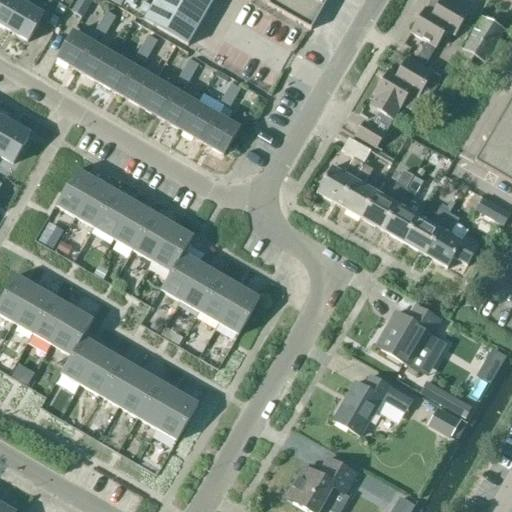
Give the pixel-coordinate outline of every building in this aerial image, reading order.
[(0,0),(0,29),(6,33),(22,5),(17,3),(12,0),(0,0)] [(22,5),(6,33),(27,45),(43,17),(26,8),(30,0),(19,0),(17,3),(22,5)] [(83,20),(93,2),(94,0),(78,0),(71,13),(83,20)] [(134,0),(106,0),(121,8),(122,6),(128,9),(129,7),(131,8),(134,0)] [(156,0),(144,22),(187,47),(214,0),(156,0)] [(328,0),(270,0),(271,1),(267,7),(310,32),(328,0)] [(468,13),(460,9),(463,5),(454,0),(431,0),(425,12),(432,15),(430,20),(446,29),(444,32),(449,35),(454,38),(468,13)] [(59,6),(54,16),(60,20),(65,10),(59,6)] [(341,8),(335,22),(352,29),(358,15),(341,8)] [(432,15),(425,12),(424,11),(411,35),(426,44),(420,54),(428,59),(434,49),(435,49),(442,37),(447,40),(449,35),(444,32),(446,29),(430,20),(432,15)] [(105,13),(99,23),(110,29),(116,19),(105,13)] [(52,18),(47,27),(53,31),(59,22),(52,18)] [(485,65),(503,34),(481,21),(464,52),(460,49),(451,64),(465,72),(473,58),(485,65)] [(93,33),(99,37),(104,39),(110,29),(99,23),(93,33)] [(93,47),(99,37),(93,33),(91,32),(84,42),(72,35),(56,61),(77,74),(93,47)] [(293,41),(305,47),(277,97),(289,104),(305,74),(321,83),(332,63),(337,54),(322,46),(321,48),(297,35),(293,41)] [(141,47),(152,53),(158,43),(147,37),(141,47)] [(114,59),(93,47),(77,74),(98,86),(114,59)] [(141,47),(135,58),(146,64),(152,53),(141,47)] [(422,70),(428,59),(420,54),(413,65),(405,60),(395,78),(393,82),(409,91),(407,94),(413,97),(410,102),(406,100),(401,108),(411,114),(419,100),(417,100),(431,75),(422,70)] [(135,71),(134,71),(114,59),(98,86),(119,98),(135,71)] [(183,72),(194,78),(200,67),(189,61),(183,72)] [(140,110),(156,83),(135,71),(119,98),(140,110)] [(188,88),(194,78),(183,72),(177,82),(188,88)] [(226,85),(229,80),(217,73),(214,78),(226,85)] [(395,78),(388,74),(374,98),(385,104),(371,129),(364,124),(356,138),(376,150),(401,108),(406,100),(410,102),(413,97),(407,94),(409,91),(393,82),(395,78)] [(448,96),(458,81),(446,74),(430,101),(446,110),(453,99),(448,96)] [(161,122),(176,95),(156,83),(140,110),(161,122)] [(231,86),(225,96),(236,102),(242,92),(231,86)] [(249,93),(243,103),(252,108),(257,98),(249,93)] [(182,135),(197,108),(176,95),(161,122),(182,135)] [(236,102),(225,96),(219,106),(224,109),(218,119),(218,120),(203,147),(224,159),(239,132),(226,124),(232,114),(230,112),(236,102)] [(511,98),(474,163),(511,184),(511,98)] [(218,120),(218,119),(197,108),(182,135),(203,147),(218,120)] [(0,157),(13,166),(29,139),(7,127),(0,139),(0,157)] [(265,160),(279,154),(273,139),(258,146),(265,160)] [(370,154),(364,151),(357,164),(353,162),(343,178),(332,171),(331,170),(316,197),(337,209),(361,167),(362,167),(370,154)] [(362,167),(361,167),(337,209),(359,222),(375,195),(363,188),(372,173),(362,167)] [(75,219),(96,183),(77,172),(56,208),(75,219)] [(380,234),(413,178),(405,173),(397,187),(396,186),(387,202),(375,195),(359,222),(380,234)] [(406,212),(415,197),(423,184),(413,178),(380,234),(402,246),(418,219),(406,212)] [(94,230),(115,194),(96,183),(75,219),(94,230)] [(113,241),(134,205),(115,194),(94,230),(113,241)] [(483,200),(475,212),(503,228),(510,216),(483,200)] [(448,216),(449,216),(455,205),(450,202),(446,209),(441,205),(438,210),(429,226),(418,219),(402,246),(424,259),(448,216)] [(133,253),(154,217),(134,205),(113,241),(133,253)] [(448,216),(424,259),(446,272),(453,260),(467,268),(479,246),(465,238),(468,233),(456,226),(458,222),(449,216),(448,216)] [(152,264),(173,228),(154,217),(133,253),(152,264)] [(37,242),(51,251),(61,235),(46,227),(37,242)] [(182,256),(183,256),(193,239),(173,228),(152,264),(171,275),(182,256)] [(71,254),(77,257),(89,237),(83,233),(71,254)] [(60,245),(55,252),(66,258),(70,251),(60,245)] [(202,267),(183,256),(182,256),(171,275),(161,292),(181,304),(202,267)] [(104,271),(98,267),(92,278),(99,281),(104,271)] [(200,315),(221,278),(202,267),(181,304),(200,315)] [(0,317),(13,326),(35,289),(16,278),(0,304),(0,317)] [(219,326),(240,289),(221,278),(200,315),(219,326)] [(117,281),(113,288),(122,292),(126,286),(117,281)] [(32,337),(54,300),(35,289),(13,326),(32,337)] [(219,326),(238,337),(259,301),(240,289),(219,326)] [(51,348),(73,311),(54,300),(32,337),(51,348)] [(393,330),(380,352),(408,369),(418,374),(437,341),(431,337),(439,323),(414,309),(406,322),(395,316),(388,327),(393,330)] [(83,339),(84,339),(93,323),(73,311),(51,348),(71,359),(83,339)] [(160,327),(153,323),(149,330),(156,334),(160,327)] [(175,335),(170,343),(178,347),(182,340),(175,335)] [(103,350),(84,339),(83,339),(71,359),(61,376),(81,387),(103,350)] [(100,398),(122,362),(103,350),(81,387),(100,398)] [(492,351),(477,377),(490,385),(505,359),(492,351)] [(119,410),(141,373),(122,362),(100,398),(119,410)] [(17,367),(10,379),(26,389),(33,377),(17,367)] [(139,421),(160,384),(141,373),(119,410),(139,421)] [(394,392),(393,393),(369,379),(363,390),(354,385),(333,423),(360,439),(381,402),(405,416),(413,403),(394,392)] [(425,383),(419,393),(431,400),(437,389),(425,383)] [(158,432),(179,395),(160,384),(139,421),(158,432)] [(429,402),(454,416),(461,404),(437,389),(431,400),(429,402)] [(179,395),(158,432),(177,443),(198,406),(179,395)] [(437,411),(427,428),(450,441),(451,439),(457,443),(466,429),(459,426),(460,424),(437,411)] [(343,497),(355,477),(329,461),(319,478),(305,470),(286,502),(302,511),(326,511),(337,493),(343,497)] [(91,463),(86,479),(106,485),(110,469),(91,463)] [(413,511),(415,509),(400,501),(393,511),(413,511)]
